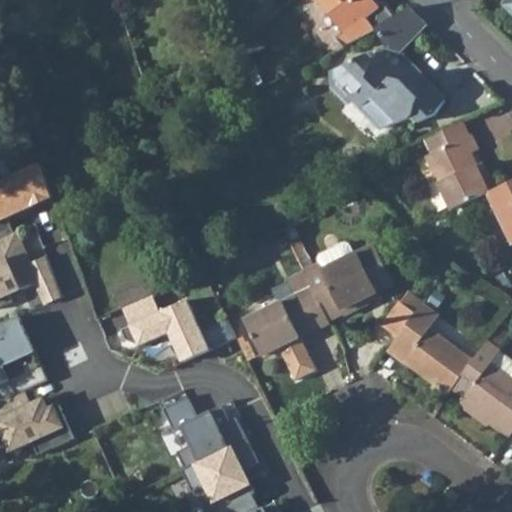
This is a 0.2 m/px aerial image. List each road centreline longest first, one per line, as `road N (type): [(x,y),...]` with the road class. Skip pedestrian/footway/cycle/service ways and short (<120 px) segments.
road 1 (residential): [(343,503),(307,504),(244,381),(188,372),(108,396),(89,377),(62,317)]
road 2 (residential): [(511,510),(431,448),(396,439),(358,453),(343,472),(343,503)]
